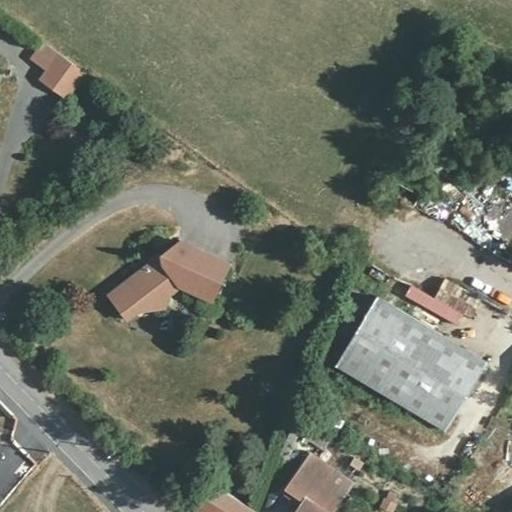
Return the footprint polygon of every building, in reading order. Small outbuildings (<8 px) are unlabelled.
[(60,52),(45,41),(33,58),(49,70),(60,52)] [(60,52),(49,70),(42,79),(67,98),(87,71),(60,52)] [(185,232),(116,290),(137,314),(150,304),(175,303),(175,286),(187,277),(222,290),(235,252),(185,232)] [(475,313),(481,288),(443,279),(437,305),(475,313)] [(490,361),(380,297),(340,365),(450,430),(490,361)] [(335,437),(299,414),(294,426),(328,448),(335,437)] [(335,511),(357,482),(315,453),(290,489),(307,502),(299,511),(335,511)] [(204,511),(259,511),(260,511),(214,481),(194,505),(204,511)]
